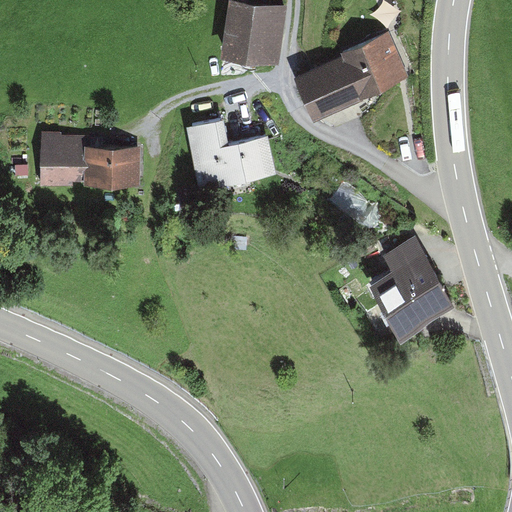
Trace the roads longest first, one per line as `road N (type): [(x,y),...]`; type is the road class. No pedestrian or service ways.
road 1 (tertiary): [(456,0),(449,103),(456,175),(511,373)]
road 2 (track): [(464,205),(422,190),(316,127),(285,81),(183,100),(157,117),(150,138)]
road 3 (tertiary): [(243,511),(215,459),(180,421),(0,323)]
